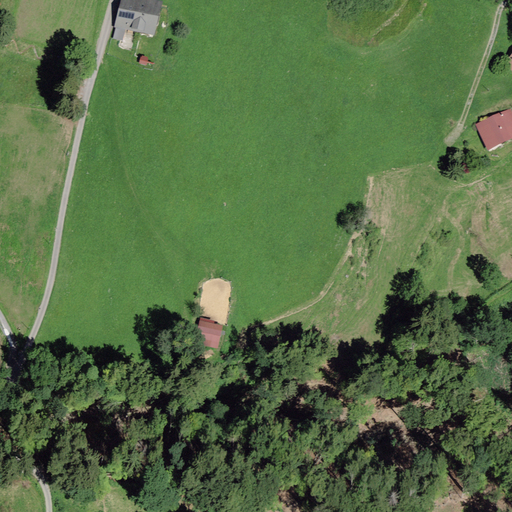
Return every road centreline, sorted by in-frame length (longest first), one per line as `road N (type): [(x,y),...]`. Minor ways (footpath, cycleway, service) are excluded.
road 1 (unclassified): [(0,396),(45,300),(113,0)]
road 2 (track): [(511,287),(463,333),(431,407),(390,421),(372,439),(378,456),(397,466),(461,481),(482,511)]
road 3 (track): [(505,0),(455,137)]
